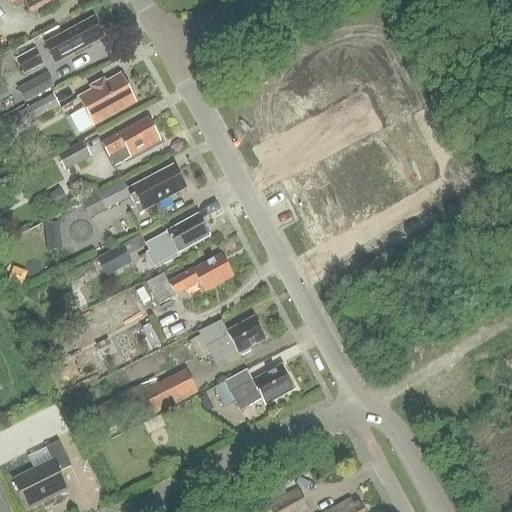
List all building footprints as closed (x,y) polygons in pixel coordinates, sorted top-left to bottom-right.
[(55,0),(7,0),(11,5),(20,0),(23,0),(30,13),(55,0)] [(94,20),(46,46),(53,60),(70,51),(73,56),(104,39),(94,20)] [(42,65),(34,51),(16,61),(24,75),(42,65)] [(25,104),(54,89),(47,74),(18,90),(25,104)] [(80,99),(94,127),(136,104),(121,77),(106,85),(104,82),(91,89),(93,92),(80,99)] [(27,123),(59,106),(53,94),(21,111),(27,123)] [(115,168),(148,150),(147,148),(160,141),(149,122),(137,129),(135,126),(103,145),(115,168)] [(327,229),(413,182),(390,139),(304,186),(327,229)] [(91,157),(83,142),(57,157),(65,171),(91,157)] [(186,190),(174,168),(134,189),(145,211),(186,190)] [(92,219),(132,198),(124,182),(84,204),(92,219)] [(211,237),(199,217),(146,246),(150,253),(147,254),(154,268),(156,267),(157,269),(179,257),(178,255),(211,237)] [(52,221),(58,247),(71,244),(65,218),(52,221)] [(137,239),(102,258),(107,267),(142,248),(137,239)] [(165,275),(146,285),(157,306),(199,284),(205,294),(234,278),(222,256),(170,284),(165,275)] [(199,334),(213,361),(218,370),(240,358),(239,356),(267,341),(255,319),(228,334),(222,322),(199,334)] [(240,412),(261,401),(264,407),(295,390),(283,367),(254,383),(247,371),(215,389),(225,409),(235,403),(240,412)] [(155,416),(198,395),(186,370),(143,392),(140,386),(84,414),(96,438),(152,410),(155,416)] [(34,471),(13,481),(27,511),(68,491),(59,473),(72,467),(59,442),(46,448),(52,462),(34,471)] [(271,511),(311,511),(300,491),(269,508),(271,511)] [(330,511),(361,511),(358,505),(353,508),(350,501),(330,511)]
